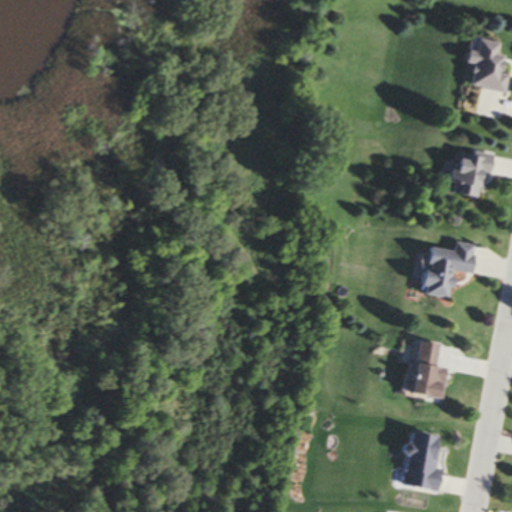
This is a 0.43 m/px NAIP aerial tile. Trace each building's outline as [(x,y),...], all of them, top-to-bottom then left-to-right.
[(464,66),(460,87),(497,94),(501,76),(489,73),(494,45),(468,40),(465,54),(456,52),(453,64),(464,66)] [(440,184),(444,184),(443,195),(475,200),(481,156),(445,150),(440,184)] [(465,246),(444,243),(443,252),(414,248),(408,296),(440,300),(444,272),(461,275),(465,246)] [(437,370),(425,368),(428,346),(404,342),(396,396),(432,402),(437,370)] [(395,458),(391,488),(425,492),(432,439),(394,434),(391,457),(395,458)]
